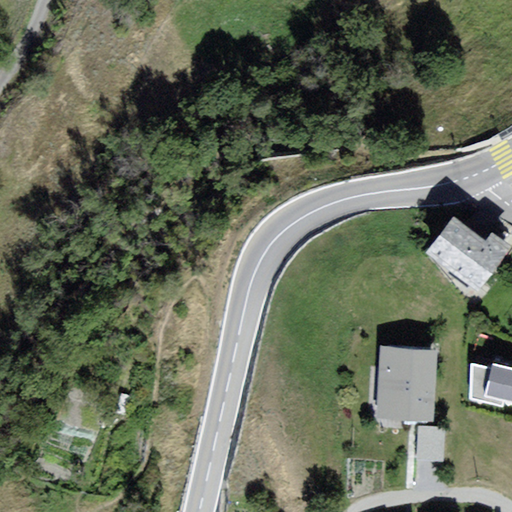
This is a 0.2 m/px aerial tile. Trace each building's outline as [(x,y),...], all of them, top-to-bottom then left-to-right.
[(453,218),(431,248),(478,282),(507,244),(491,233),(485,242),(453,218)] [(433,351),(386,349),(383,415),(430,417),(433,351)] [(511,368),(493,364),(492,368),(471,363),(471,399),(502,407),(502,398),(511,400),(511,368)] [(136,396),(119,393),(115,414),(132,417),(136,396)] [(445,432),(426,431),(424,458),(444,459),(445,432)]
